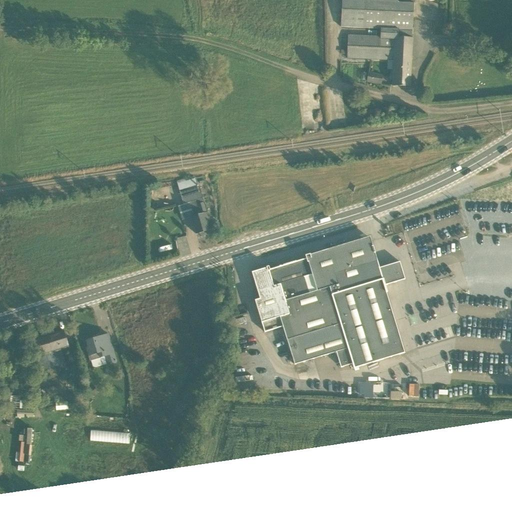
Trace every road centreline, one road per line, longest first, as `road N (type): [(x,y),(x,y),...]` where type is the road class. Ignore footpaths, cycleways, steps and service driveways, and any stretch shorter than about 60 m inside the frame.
road 1 (primary): [(511,140),(439,183),(370,210),(0,323)]
road 2 (track): [(511,103),(430,111),(198,40),(0,29)]
road 3 (unknown): [(237,251),(256,332),(277,369),(307,378),(362,377),(410,358)]
road 4 (unknown): [(409,106),(420,40),(511,38)]
